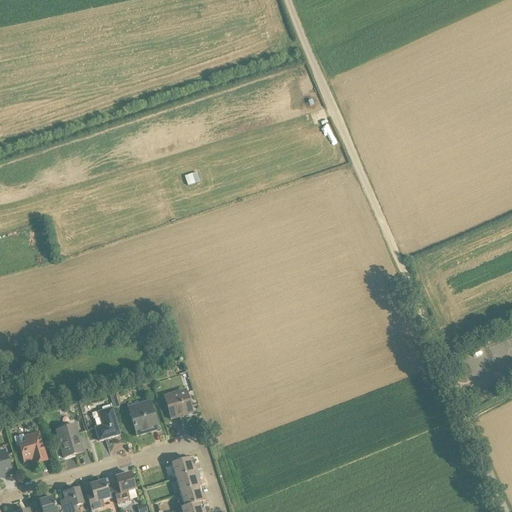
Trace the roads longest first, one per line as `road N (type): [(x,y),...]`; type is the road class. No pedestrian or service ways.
road 1 (unclassified): [(506,511),(287,0)]
road 2 (residential): [(219,511),(199,451),(184,445),(0,501)]
